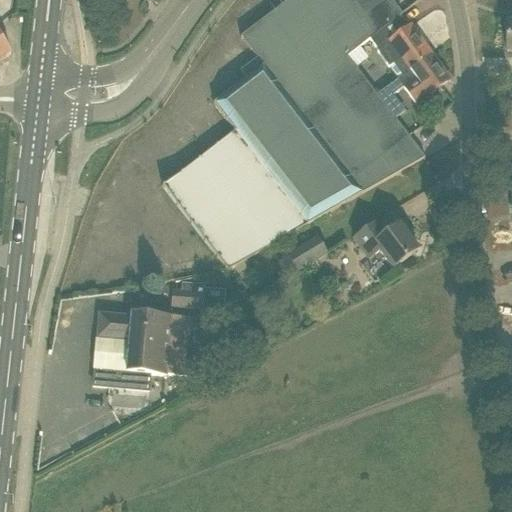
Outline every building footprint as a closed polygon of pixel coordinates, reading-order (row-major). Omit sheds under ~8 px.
[(370,42),(399,19),(398,18),(402,16),(389,0),(289,0),(240,38),(262,67),(213,105),(235,134),(164,188),(229,272),(307,226),(425,159),(347,58),(370,41),(370,42)] [(407,30),(399,19),(370,42),(377,51),(377,52),(396,79),(429,55),(410,28),(407,30)] [(0,61),(10,56),(0,37),(0,61)] [(449,82),(429,55),(396,79),(386,86),(393,96),(403,89),(416,106),(449,82)] [(386,236),(376,224),(354,240),(369,260),(381,251),(394,270),(417,252),(398,227),(386,236)] [(318,237),(287,256),(298,274),(329,255),(318,237)] [(173,293),(171,308),(203,311),(205,296),(173,293)] [(166,376),(188,378),(193,322),(131,316),(131,319),(99,316),(94,371),(165,378),(166,376)]
